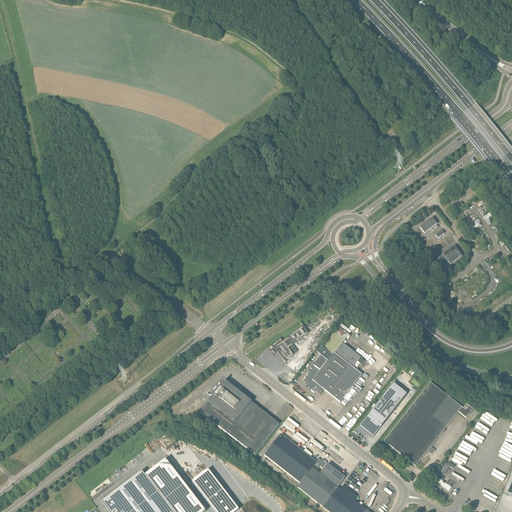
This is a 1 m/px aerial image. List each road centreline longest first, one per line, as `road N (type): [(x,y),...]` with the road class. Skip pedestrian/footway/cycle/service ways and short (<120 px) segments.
road 1 (tertiary): [(6,511),(223,344)]
road 2 (tertiary): [(209,332),(0,498)]
road 3 (unclassified): [(209,332),(107,256),(51,282),(0,325)]
road 4 (trunk): [(356,0),(511,178)]
road 5 (unclassified): [(406,492),(223,344)]
road 6 (trunk): [(511,159),(375,0)]
road 7 (trunk): [(353,256),(447,359),(511,377)]
road 8 (trunk): [(511,344),(480,351),(445,340),(384,276)]
road 9 (tertiary): [(328,235),(209,332)]
road 10 (primary): [(489,118),(374,207)]
road 11 (unknown): [(196,511),(147,466),(100,496),(102,511)]
road 12 (tertiary): [(223,344),(329,263)]
